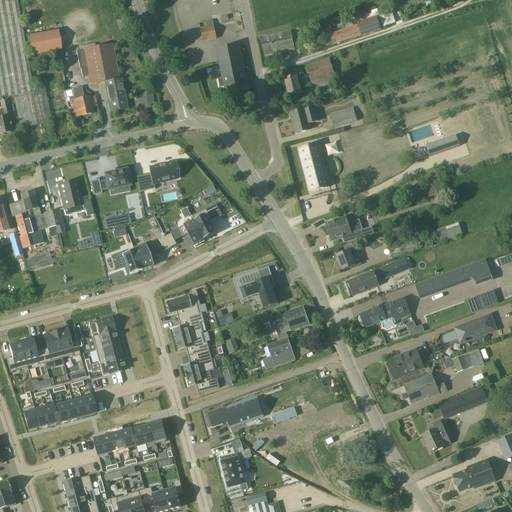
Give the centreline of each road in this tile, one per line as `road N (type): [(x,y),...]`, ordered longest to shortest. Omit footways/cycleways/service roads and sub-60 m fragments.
road 1 (tertiary): [(426,511),(278,220)]
road 2 (residential): [(256,184),(277,159),(243,0)]
road 3 (unclassified): [(0,167),(189,124)]
road 4 (residential): [(146,288),(0,326)]
road 5 (residential): [(278,220),(146,288)]
road 6 (residential): [(169,377),(204,511)]
road 7 (tertiary): [(189,124),(136,0)]
